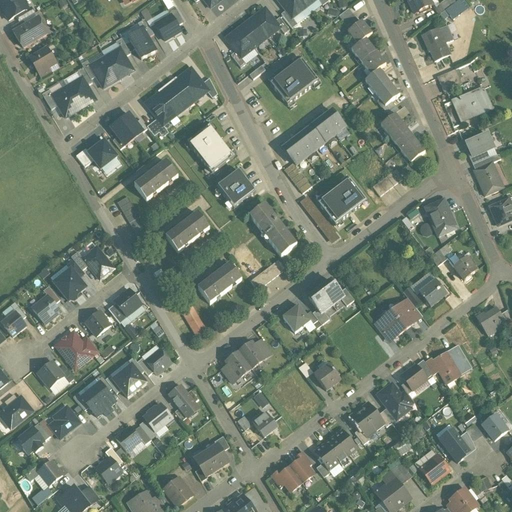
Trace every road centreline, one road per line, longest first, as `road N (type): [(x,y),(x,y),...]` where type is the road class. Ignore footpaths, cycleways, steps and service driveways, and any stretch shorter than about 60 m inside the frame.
road 1 (residential): [(254,473),(502,272)]
road 2 (residential): [(203,38),(281,191),(329,265)]
road 3 (residential): [(452,170),(375,0)]
road 4 (residential): [(61,148),(203,38)]
road 5 (residential): [(329,265),(193,367)]
road 6 (residential): [(452,170),(329,265)]
road 7 (residential): [(135,273),(61,148)]
road 8 (residential): [(80,456),(193,367)]
road 9 (residential): [(22,362),(135,273)]
road 10 (residential): [(254,473),(193,367)]
